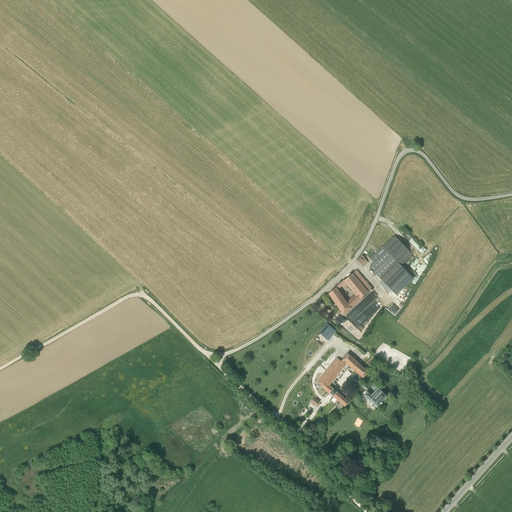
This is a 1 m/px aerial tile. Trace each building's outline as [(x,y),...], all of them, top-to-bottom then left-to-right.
[(397,232),(394,236),(408,250),(397,261),(407,272),(411,275),(425,261),(397,232)] [(369,267),(380,278),(397,261),(408,250),(394,236),(383,247),(370,259),(374,262),(369,267)] [(363,267),(368,262),(364,258),(362,255),(357,261),(363,267)] [(390,289),(407,272),(397,261),(380,278),(382,281),(390,289)] [(347,285),(354,293),(366,282),(356,270),(340,284),(344,288),(347,285)] [(411,275),(407,272),(390,289),(382,281),(380,284),(390,293),(393,291),(397,295),(414,279),(411,275)] [(366,282),(354,293),(356,295),(346,304),(344,301),(340,304),(339,302),(336,304),(343,315),(371,289),(366,282)] [(339,302),(340,304),(344,301),(335,288),(329,294),(336,304),(339,302)] [(359,328),(379,308),(374,303),(370,307),(364,300),(347,317),(359,328)] [(328,341),(336,331),(332,327),(327,323),(319,333),(328,341)] [(336,392),(333,389),(329,386),(346,363),(349,366),(354,370),(363,378),(368,372),(348,354),(343,360),(331,375),(326,371),(317,383),(322,387),(330,393),(333,396),(345,406),(348,402),(336,392)] [(377,407),(386,396),(378,388),(371,395),(367,392),(363,395),(377,407)] [(315,400),(313,398),(311,401),(312,402),(312,403),(316,407),(319,402),(316,399),(315,400)]
